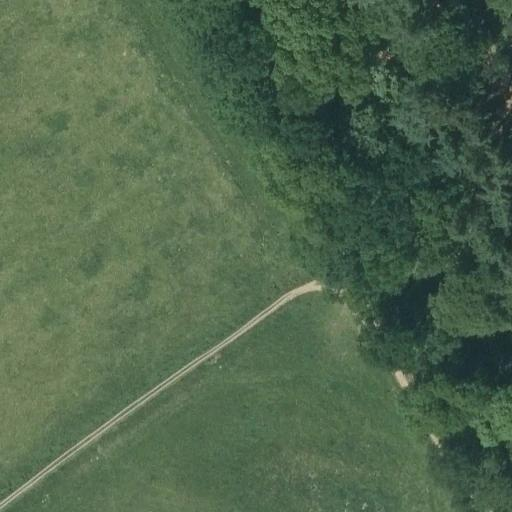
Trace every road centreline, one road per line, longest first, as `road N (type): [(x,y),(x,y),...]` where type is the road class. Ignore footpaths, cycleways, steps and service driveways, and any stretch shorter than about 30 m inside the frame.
road 1 (track): [(489,511),(174,0)]
road 2 (track): [(332,262),(0,511)]
